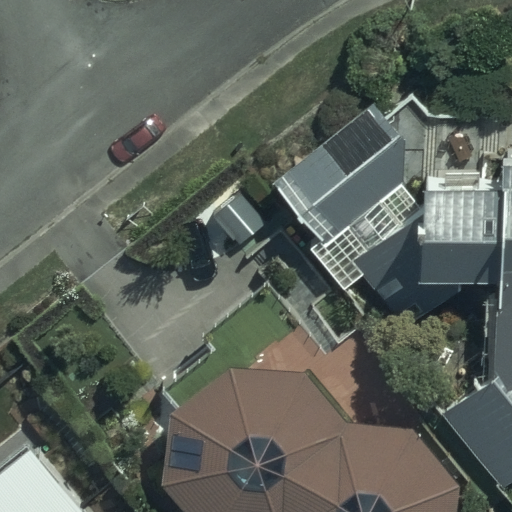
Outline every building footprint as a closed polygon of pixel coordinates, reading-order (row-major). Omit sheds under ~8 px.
[(379,83),(281,164),(328,221),(407,156),(408,117),(379,83)] [(511,162),(432,158),(430,195),(365,247),(414,308),(462,270),(463,250),(503,253),(501,278),(511,278),(511,162)] [(511,340),(447,390),(506,467),(511,462),(511,340)] [(412,414),(344,408),(305,360),(232,355),(169,403),(164,473),(195,511),(453,511),(458,467),(412,414)] [(0,511),(104,511),(39,431),(0,462),(0,511)]
